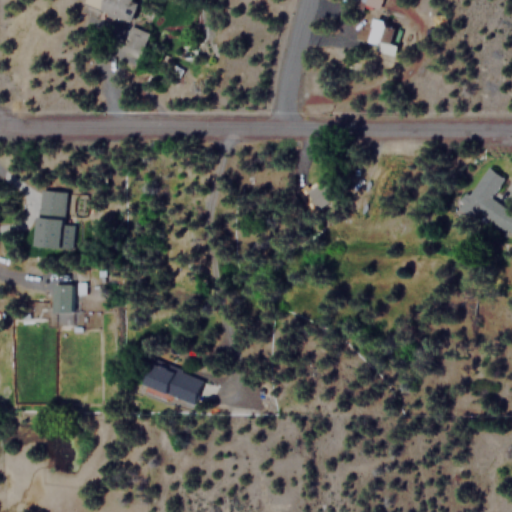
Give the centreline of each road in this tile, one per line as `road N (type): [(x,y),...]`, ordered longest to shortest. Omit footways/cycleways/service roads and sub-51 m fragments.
road 1 (residential): [(511,130),(0,125)]
road 2 (residential): [(283,128),(305,0)]
